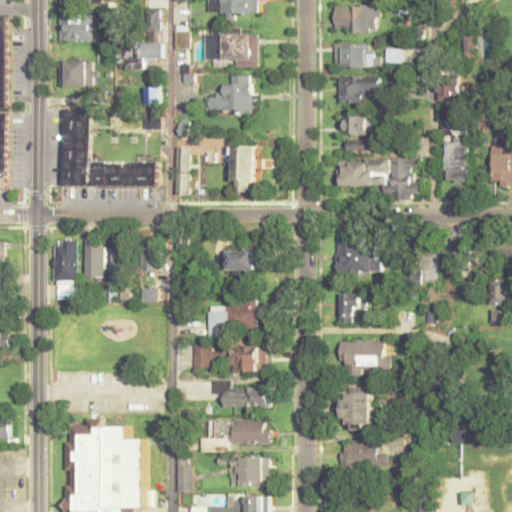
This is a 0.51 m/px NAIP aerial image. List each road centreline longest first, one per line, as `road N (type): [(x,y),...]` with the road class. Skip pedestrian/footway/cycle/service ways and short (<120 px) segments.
road 1 (residential): [(306,511),(307,0)]
road 2 (tertiary): [(38,511),(36,216)]
road 3 (residential): [(307,218),(36,216)]
road 4 (tertiary): [(36,216),(36,0)]
road 5 (residential): [(511,216),(307,218)]
